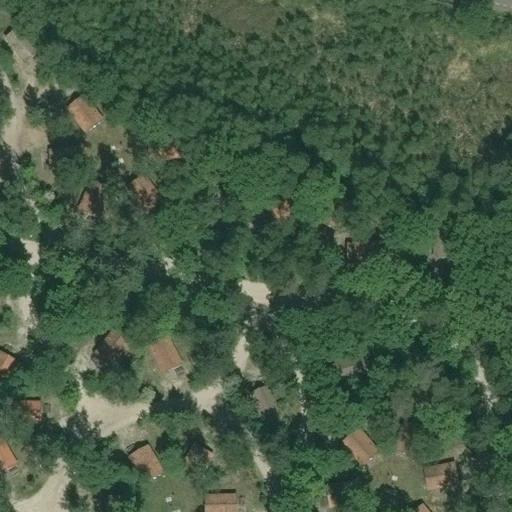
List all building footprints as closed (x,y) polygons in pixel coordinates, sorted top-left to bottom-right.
[(21,60),(37,47),(22,28),(6,40),(21,60)] [(72,114),(86,134),(102,122),(88,103),(72,114)] [(172,140),(148,142),(150,162),(174,160),(172,140)] [(82,169),(80,149),(56,152),(58,172),(82,169)] [(221,173),(236,187),(253,169),(239,155),(221,173)] [(158,197),(143,177),(127,189),(142,209),(158,197)] [(110,191),(92,183),(82,205),(100,213),(110,191)] [(331,202),(320,223),(338,232),(349,211),(331,202)] [(273,215),(287,235),(303,224),(290,204),(273,215)] [(434,229),(434,253),(454,254),(454,229),(434,229)] [(372,245),(347,246),(348,266),(373,265),(372,245)] [(99,351),(115,364),(130,345),(115,332),(99,351)] [(149,348),(160,369),(178,360),(168,338),(149,348)] [(370,375),(364,355),(341,362),(346,381),(370,375)] [(0,389),(2,390),(14,369),(0,360),(0,389)] [(280,416),(270,393),(252,401),(262,424),(280,416)] [(10,424),(34,424),(34,404),(10,404),(10,424)] [(395,452),(414,459),(422,436),(403,429),(395,452)] [(347,448),(363,467),(378,454),(363,435),(347,448)] [(0,467),(13,460),(2,439),(0,439),(0,467)] [(197,483),(209,462),(192,452),(180,473),(197,483)] [(146,485),(163,475),(151,454),(134,464),(146,485)] [(424,471),(428,491),(452,486),(448,467),(424,471)] [(336,507),(360,503),(357,483),(333,487),(336,507)] [(230,511),(230,497),(206,498),(205,511),(230,511)] [(137,511),(137,498),(113,498),(112,511),(137,511)]
